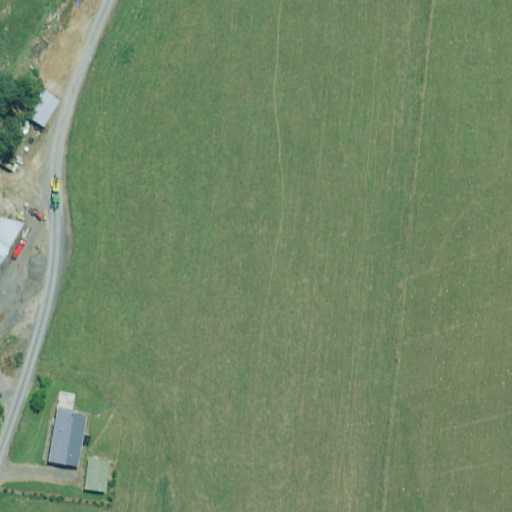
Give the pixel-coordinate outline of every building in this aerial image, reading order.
[(75,56),(53,43),(38,69),(61,82),(75,56)] [(58,101),(41,90),(25,116),(42,127),(58,101)] [(0,262),(23,223),(0,217),(0,262)] [(85,417),(55,412),(47,462),(77,467),(85,417)] [(108,461),(88,459),(85,490),(105,492),(108,461)]
